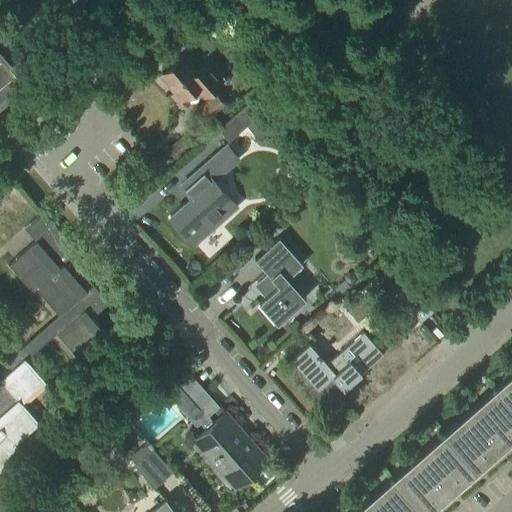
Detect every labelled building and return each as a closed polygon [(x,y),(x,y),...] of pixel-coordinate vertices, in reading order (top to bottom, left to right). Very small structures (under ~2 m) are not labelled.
[(0,102),(32,74),(5,44),(0,48),(0,102)] [(196,72),(185,60),(178,66),(175,63),(161,75),(183,99),(196,88),(204,97),(220,82),(205,64),(196,72)] [(207,121),(225,105),(215,93),(197,109),(207,121)] [(229,142),(259,115),(248,103),(218,130),(229,142)] [(176,160),(195,143),(186,134),(167,151),(176,160)] [(194,244),(234,209),(237,206),(213,180),(238,158),(227,146),(181,186),(192,198),(170,217),(194,244)] [(322,203),(323,193),(319,186),(311,186),(307,192),(307,202),(310,209),(318,209),(322,203)] [(277,324),(306,299),(288,278),(303,265),(279,237),(255,258),(268,273),(257,282),(268,294),(259,302),(277,324)] [(357,249),(367,261),(376,254),(365,242),(357,249)] [(349,272),(344,275),(345,281),(351,283),(355,279),(355,274),(349,272)] [(421,322),(433,312),(409,284),(397,295),(421,322)] [(323,407),(383,355),(363,332),(327,364),(309,343),(291,359),(314,385),(308,390),(323,407)] [(0,470),(22,452),(16,444),(40,423),(22,403),(46,382),(26,359),(37,349),(30,340),(0,377),(2,379),(15,398),(0,411),(0,479),(2,477),(0,474),(0,470)] [(200,393),(186,378),(192,372),(191,371),(167,393),(182,410),(190,403),(195,408),(205,399),(200,393)] [(419,511),(511,430),(511,378),(360,511),(419,511)] [(264,458),(226,414),(228,413),(227,412),(191,443),(192,444),(195,441),(234,485),(230,488),(231,489),(267,457),(266,456),(264,458)] [(152,450),(145,443),(129,458),(135,465),(134,466),(154,488),(172,472),(152,450)] [(175,511),(166,501),(152,511),(175,511)]
